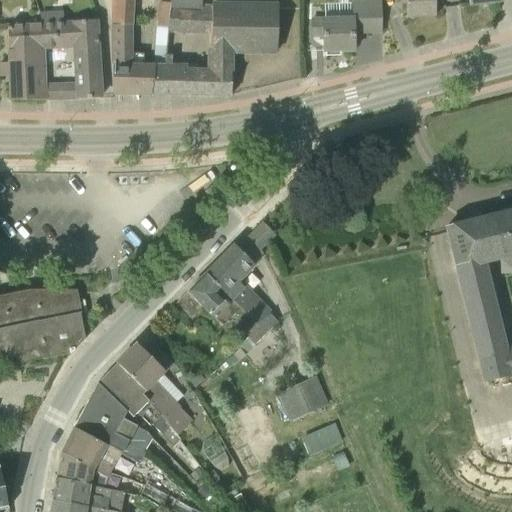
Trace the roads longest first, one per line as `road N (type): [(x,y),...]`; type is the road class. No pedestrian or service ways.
road 1 (residential): [(30,511),(42,441),(64,395),(95,352),(279,175),(297,140),(296,115)]
road 2 (secondary): [(0,136),(182,136),(296,115)]
road 3 (secondary): [(296,115),(511,60)]
